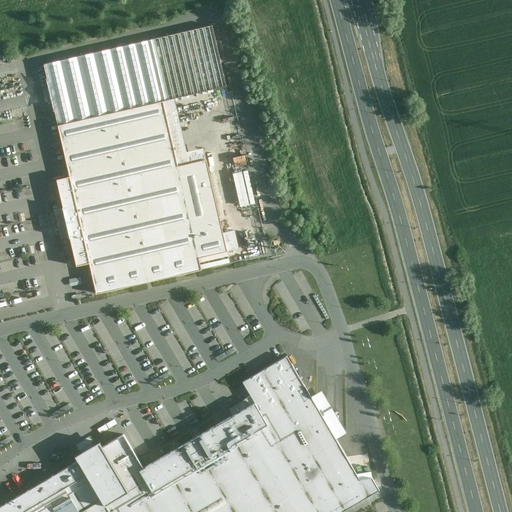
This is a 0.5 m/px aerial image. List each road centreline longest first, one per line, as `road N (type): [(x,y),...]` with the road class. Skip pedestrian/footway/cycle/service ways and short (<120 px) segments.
road 1 (secondary): [(501,511),(357,0)]
road 2 (secondary): [(336,0),(475,511)]
